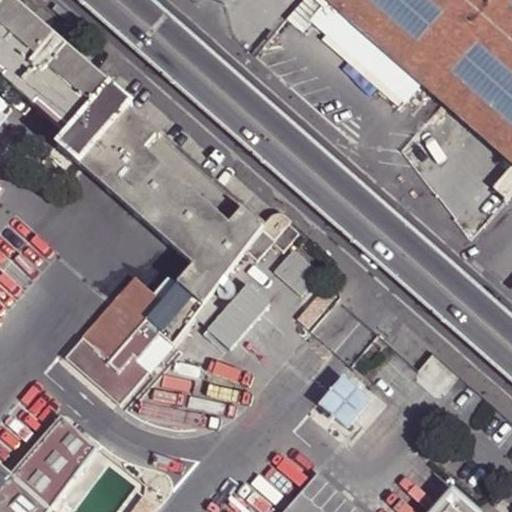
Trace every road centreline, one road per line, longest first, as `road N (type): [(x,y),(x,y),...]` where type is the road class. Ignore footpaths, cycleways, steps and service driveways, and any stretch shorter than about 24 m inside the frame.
road 1 (tertiary): [(75,0),(511,383)]
road 2 (secondary): [(98,0),(511,362)]
road 3 (secondary): [(511,342),(131,0)]
road 4 (tertiary): [(511,316),(151,0)]
